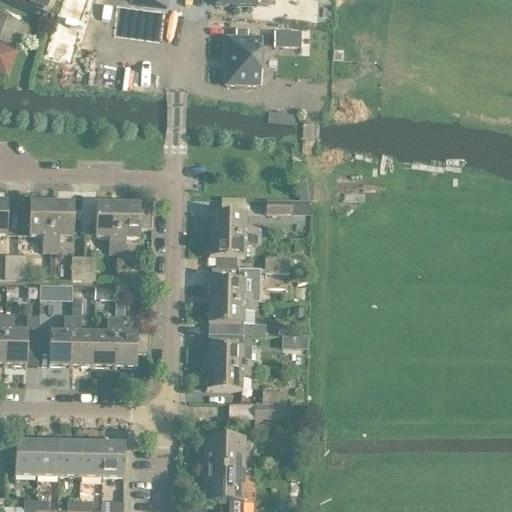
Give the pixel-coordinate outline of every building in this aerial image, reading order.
[(58,0),(54,12),(71,18),(78,0),(58,0)] [(140,0),(140,5),(166,9),(166,0),(140,0)] [(390,0),(390,14),(429,16),(429,0),(390,0)] [(163,9),(117,8),(116,36),(162,38),(163,9)] [(0,41),(25,50),(33,26),(0,15),(0,41)] [(277,48),(303,48),(303,31),(277,30),(277,48)] [(226,39),(225,88),(260,88),(261,40),(246,40),(234,39),(226,39)] [(297,178),(296,200),(311,200),(311,186),(308,178),(297,178)] [(49,254),(51,203),(28,202),(28,238),(41,238),(41,254),(49,254)] [(312,221),(313,203),(298,202),(297,220),(312,221)] [(73,203),(51,203),(49,254),(58,254),(58,238),(72,239),(73,203)] [(290,216),(290,204),(266,203),(266,216),(290,216)] [(108,255),(116,255),(117,204),(95,204),(94,239),(108,239),(108,255)] [(139,240),(139,231),(150,232),(151,210),(139,210),(140,205),(117,204),(116,255),(124,256),(125,240),(139,240)] [(209,214),(209,237),(260,238),(260,229),(244,229),(245,215),(209,214)] [(312,219),(271,217),(270,228),(311,230),(312,219)] [(260,238),(209,237),(208,259),(244,260),(244,246),(260,246),(260,238)] [(3,257),(3,281),(15,281),(16,257),(3,257)] [(16,257),(15,281),(27,281),(28,257),(16,257)] [(70,282),(82,283),(83,258),(70,258),(70,282)] [(82,283),(94,283),(95,259),(83,258),(82,283)] [(265,259),(264,271),(264,274),(289,275),(289,260),(265,259)] [(259,291),(246,291),(246,271),(210,270),(210,281),(208,281),(207,303),(259,304),(259,296),(259,291)] [(115,283),(138,284),(138,271),(116,271),(115,283)] [(116,300),(116,290),(116,289),(95,289),(94,300),(116,300)] [(71,290),(59,290),(59,302),(71,302),(71,290)] [(254,326),(254,312),(258,312),(259,304),(207,303),(207,325),(209,325),(209,336),(242,337),(242,326),(254,326)] [(80,304),(72,304),(72,316),(80,316),(80,304)] [(115,317),(123,317),(123,305),(115,305),(115,317)] [(26,316),(26,332),(12,332),(13,316),(4,316),(3,367),(37,368),(38,316),(26,316)] [(48,368),(70,369),(71,317),(63,317),(62,333),(48,333),(48,368)] [(79,317),(71,317),(70,369),(91,369),(92,334),(79,333),(79,317)] [(106,334),(92,334),(91,369),(113,369),(114,318),(106,318),(106,334)] [(135,370),(136,355),(147,355),(147,335),(122,334),(123,318),(114,318),(113,369),(135,370)] [(287,350),(287,338),(263,338),(262,350),(287,350)] [(254,348),(242,348),(206,347),(206,369),(257,371),(257,362),(254,362),(254,348)] [(257,371),(206,369),(205,392),(241,392),(241,379),(257,379),(257,371)] [(261,406),(285,406),(286,394),(261,393),(261,406)] [(285,408),(253,407),(253,420),(285,421),(285,408)] [(204,437),(203,469),(243,470),(244,438),(204,437)] [(36,478),(37,444),(15,443),(14,478),(36,478)] [(58,479),(58,444),(37,444),(36,478),(58,479)] [(79,479),(80,445),(58,444),(58,479),(79,479)] [(80,445),(79,479),(101,480),(101,445),(80,445)] [(124,445),(101,445),(101,480),(123,480),(124,445)] [(242,502),(243,470),(203,469),(202,501),(242,502)] [(35,511),(36,501),(24,501),(23,511),(35,511)] [(36,501),(35,511),(49,511),(49,502),(36,501)] [(78,511),(79,503),(67,502),(67,511),(78,511)] [(79,503),(78,511),(80,511),(91,511),(92,503),(79,503)]
